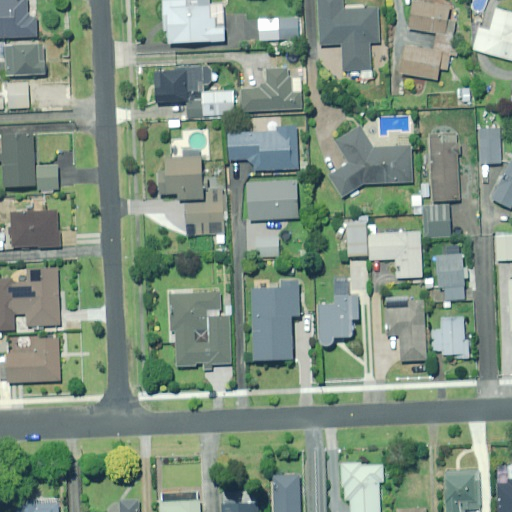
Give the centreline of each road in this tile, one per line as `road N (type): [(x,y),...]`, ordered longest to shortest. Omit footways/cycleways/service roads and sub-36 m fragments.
road 1 (residential): [(104,0),(121,423)]
road 2 (residential): [(121,423),(511,408)]
